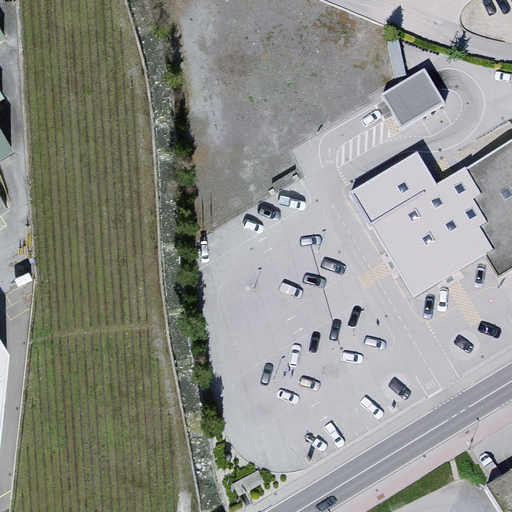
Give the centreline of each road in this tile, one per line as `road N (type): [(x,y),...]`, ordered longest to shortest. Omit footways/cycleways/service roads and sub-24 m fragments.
road 1 (primary): [(295,511),(511,380)]
road 2 (unclassified): [(511,53),(349,0)]
